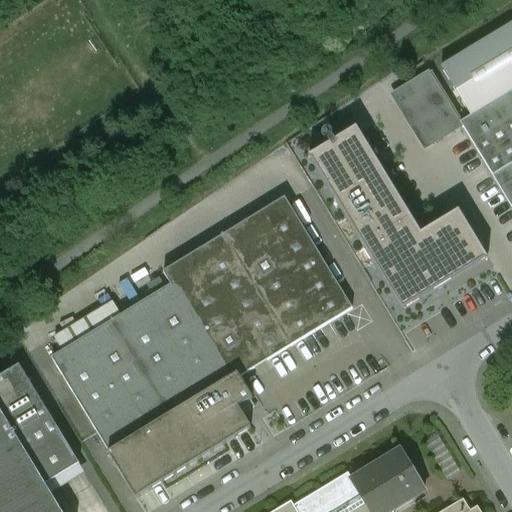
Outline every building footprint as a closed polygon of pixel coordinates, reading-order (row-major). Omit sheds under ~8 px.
[(511,25),(441,69),(470,117),(511,91),(511,25)] [(460,124),(430,75),(399,94),(428,140),(434,137),(437,143),(438,142),(443,150),(451,146),(459,159),(475,149),(460,124)] [(511,91),(470,117),(460,124),(475,149),(492,177),(511,209),(511,91)] [(364,133),(311,165),(406,323),(495,271),(461,215),(426,236),(364,133)] [(475,149),(459,159),(451,146),(443,150),(452,165),(450,166),(466,193),(492,177),(475,149)] [(154,296),(51,359),(109,454),(237,377),(238,379),(352,309),(285,199),(162,273),(170,286),(165,290),(160,282),(149,289),(154,296)] [(79,465),(19,367),(0,377),(0,412),(45,486),(79,465)] [(237,377),(109,454),(136,498),(249,429),(236,408),(251,399),(238,379),(237,377)] [(60,511),(45,486),(0,412),(0,511),(60,511)] [(353,482),(352,483),(361,498),(369,511),(392,511),(425,492),(402,452),(353,482)] [(295,508),(294,508),(296,511),(338,511),(361,498),(352,483),(353,482),(349,475),(295,508)] [(369,511),(361,498),(338,511),(369,511)] [(480,511),(478,509),(472,511),(470,511),(464,501),(445,511),(480,511)] [(296,511),(294,508),(295,508),(292,503),(277,511),(296,511)]
